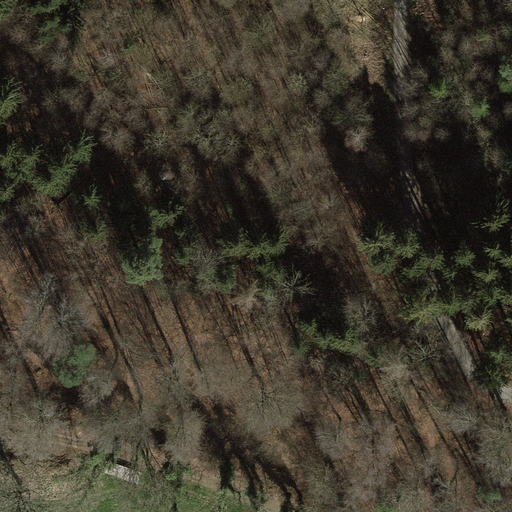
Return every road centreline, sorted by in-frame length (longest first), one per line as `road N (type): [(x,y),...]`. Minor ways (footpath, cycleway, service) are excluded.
road 1 (track): [(400,0),(399,114),(409,199),(430,267),(465,329),(511,374)]
road 2 (track): [(0,435),(43,437),(264,511)]
